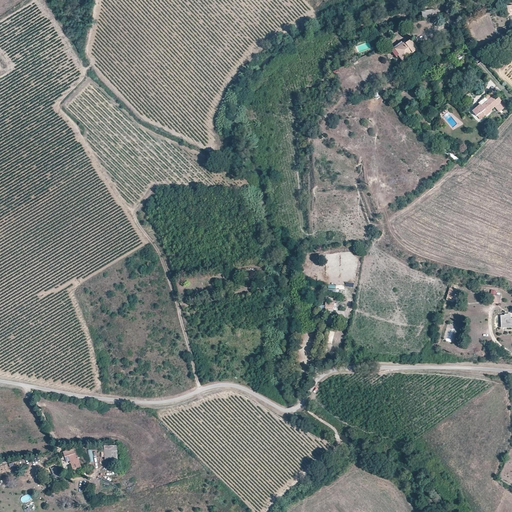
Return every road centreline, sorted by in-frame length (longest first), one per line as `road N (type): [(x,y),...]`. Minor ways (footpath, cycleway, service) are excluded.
road 1 (unclassified): [(0,381),(157,403),(229,386),(288,409),(320,374),(339,367),(511,368)]
road 2 (track): [(199,391),(159,251),(55,105),(92,63),(86,45),(96,0)]
